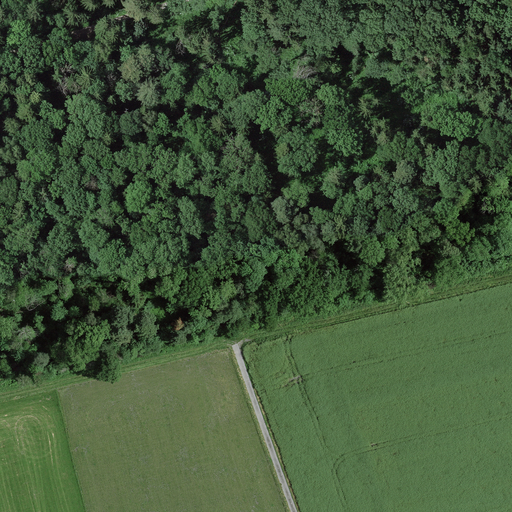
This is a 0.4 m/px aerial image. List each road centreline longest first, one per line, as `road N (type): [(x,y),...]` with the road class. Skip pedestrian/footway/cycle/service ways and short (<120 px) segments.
road 1 (track): [(0,395),(511,276)]
road 2 (track): [(39,0),(330,317)]
road 3 (track): [(0,56),(180,0)]
road 4 (track): [(295,511),(233,341)]
